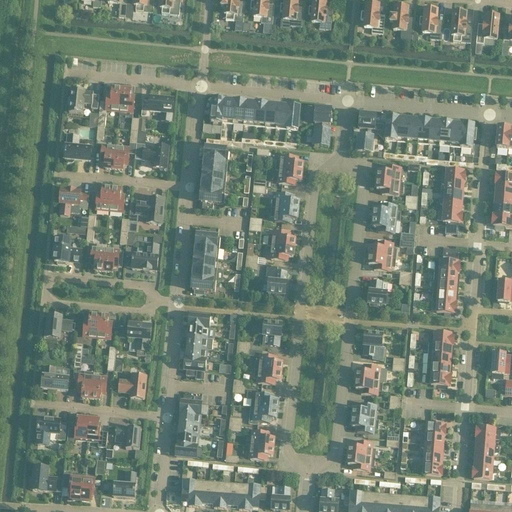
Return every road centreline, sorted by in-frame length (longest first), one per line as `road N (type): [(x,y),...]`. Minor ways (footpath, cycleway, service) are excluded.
road 1 (residential): [(344,150),(363,176),(335,459),(307,473)]
road 2 (residential): [(307,473),(287,453),(316,175),(344,150)]
road 3 (residential): [(157,301),(148,287),(46,277),(44,302),(144,313)]
road 4 (residential): [(465,409),(478,246)]
road 5 (residential): [(348,103),(202,87)]
road 6 (residential): [(489,116),(348,103)]
road 7 (residential): [(202,87),(66,73)]
road 8 (residential): [(192,189),(57,174)]
road 9 (residential): [(168,419),(34,408)]
road 10 (residential): [(478,246),(489,116)]
